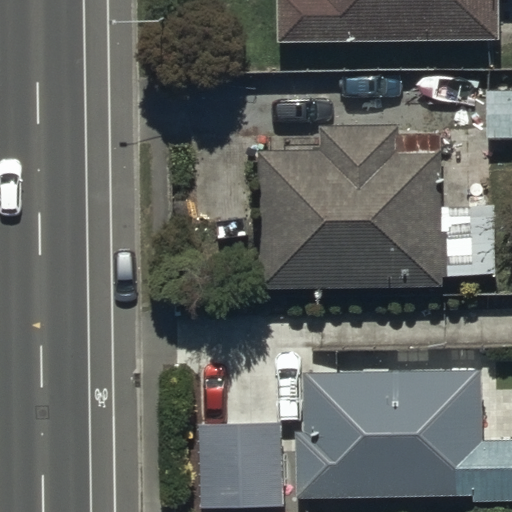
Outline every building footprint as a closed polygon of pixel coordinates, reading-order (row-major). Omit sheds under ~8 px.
[(278,0),(279,41),(504,41),(503,0),(278,0)] [(511,87),(489,87),(488,139),(511,139),(511,87)] [(321,149),(262,151),(264,289),(448,285),(447,280),(497,279),(496,207),(445,208),(443,137),(400,138),(400,123),(321,125),(321,149)] [(485,371),(303,372),(304,429),(294,429),(295,497),(453,496),(453,505),(511,504),(511,437),(485,438),(485,371)] [(282,422),(200,423),(202,507),(283,506),(282,422)]
